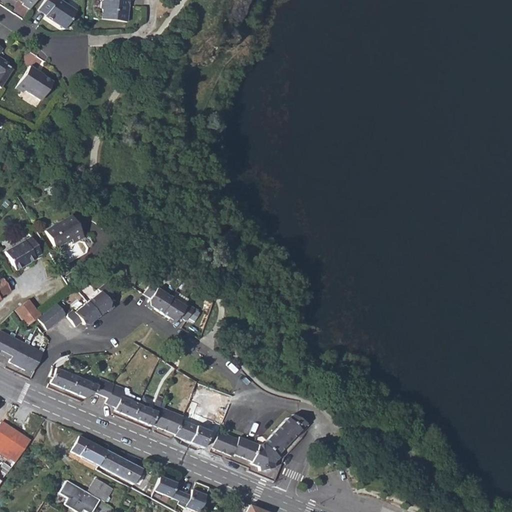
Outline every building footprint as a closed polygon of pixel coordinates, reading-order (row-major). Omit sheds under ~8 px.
[(41,16),(49,21),(50,19),(55,23),(55,26),(60,29),(71,14),(51,0),(39,0),(34,9),(41,15),(41,16)] [(100,0),(100,6),(101,8),(100,17),(127,21),(129,3),(126,3),(126,0),(100,0)] [(0,82),(11,65),(0,57),(0,56),(0,44),(0,43),(0,82)] [(30,60),(16,82),(23,86),(25,84),(41,95),(52,77),(36,67),(37,64),(30,60)] [(23,177),(26,183),(33,178),(30,173),(23,177)] [(0,198),(0,202),(2,204),(11,195),(7,191),(0,198)] [(72,216),(45,231),(55,248),(71,239),(73,244),(84,237),(72,216)] [(4,252),(14,270),(34,258),(39,254),(30,237),(4,252)] [(0,296),(9,290),(2,278),(1,277),(0,277),(0,296)] [(152,277),(144,289),(151,294),(150,296),(153,303),(170,315),(176,314),(177,313),(184,318),(192,305),(186,301),(185,302),(159,284),(160,282),(152,277)] [(113,294),(105,283),(97,289),(98,291),(73,310),(71,309),(66,313),(65,317),(73,326),(79,321),(81,324),(88,323),(108,307),(109,303),(106,300),(113,294)] [(39,315),(27,299),(13,310),(25,326),(35,318),(39,315)] [(61,313),(54,304),(39,315),(35,318),(44,329),(61,316),(61,313)] [(0,353),(9,358),(8,360),(7,362),(22,370),(32,367),(40,351),(36,349),(26,345),(22,342),(12,337),(8,335),(0,331),(0,353)] [(82,397),(94,391),(96,386),(55,368),(49,383),(82,397)] [(104,401),(114,406),(119,396),(124,386),(101,376),(96,386),(94,391),(106,396),(104,401)] [(133,419),(139,405),(119,396),(114,406),(113,410),(133,419)] [(149,426),(150,424),(155,412),(151,410),(139,405),(133,419),(149,426)] [(187,408),(185,408),(181,416),(173,434),(173,435),(202,447),(211,426),(194,419),(196,413),(191,410),(192,406),(188,405),(187,408)] [(150,424),(173,434),(181,416),(161,408),(157,406),(155,412),(150,424)] [(33,419),(41,423),(44,419),(45,416),(36,412),(33,419)] [(237,439),(217,431),(210,447),(230,455),(230,453),(250,461),(249,462),(256,466),(257,470),(271,466),(269,462),(276,455),(274,454),(303,422),(290,415),(286,419),(285,418),(262,443),(256,445),(237,437),(237,439)] [(17,443),(20,438),(0,424),(0,447),(10,454),(6,459),(5,458),(2,463),(8,468),(24,447),(17,443)] [(69,452),(97,466),(105,451),(77,437),(69,452)] [(17,443),(24,447),(27,442),(20,438),(17,443)] [(0,455),(5,458),(6,459),(10,454),(0,447),(0,455)] [(100,468),(108,453),(106,452),(105,451),(97,466),(98,467),(100,468)] [(139,470),(108,453),(100,468),(131,485),(139,470)] [(157,477),(152,491),(170,499),(174,490),(172,490),(174,484),(157,477)] [(93,479),(86,492),(103,503),(111,489),(93,479)] [(89,511),(97,500),(64,481),(57,493),(65,499),(62,505),(73,511),(79,511),(81,510),(83,511),(89,511)] [(185,495),(174,490),(170,499),(182,503),(185,495)] [(184,504),(183,507),(192,511),(196,511),(204,495),(190,490),(187,496),(185,495),(182,503),(184,504)] [(65,499),(57,493),(53,500),(62,505),(65,499)]
